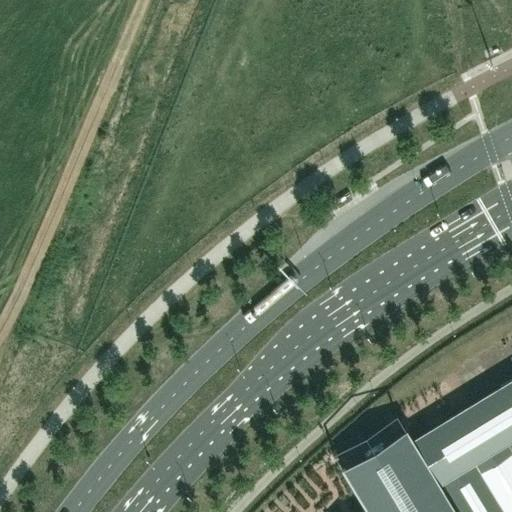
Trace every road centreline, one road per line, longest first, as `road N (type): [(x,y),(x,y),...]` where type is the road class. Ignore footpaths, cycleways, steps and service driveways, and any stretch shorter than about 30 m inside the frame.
road 1 (secondary): [(511,135),(358,234),(289,290),(160,408),(73,511)]
road 2 (secondary): [(138,511),(314,340),(511,211)]
